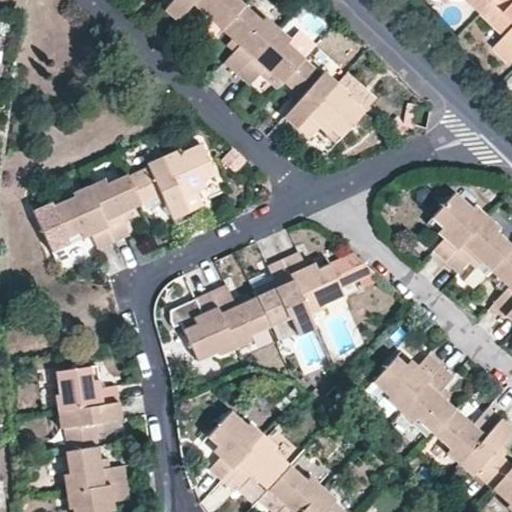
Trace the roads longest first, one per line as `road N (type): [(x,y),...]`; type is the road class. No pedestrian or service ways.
road 1 (residential): [(177,511),(140,291),(166,267),(320,200)]
road 2 (residential): [(320,200),(86,0)]
road 3 (residential): [(511,372),(320,200)]
road 4 (residential): [(492,127),(320,200)]
road 5 (residential): [(492,127),(359,0)]
